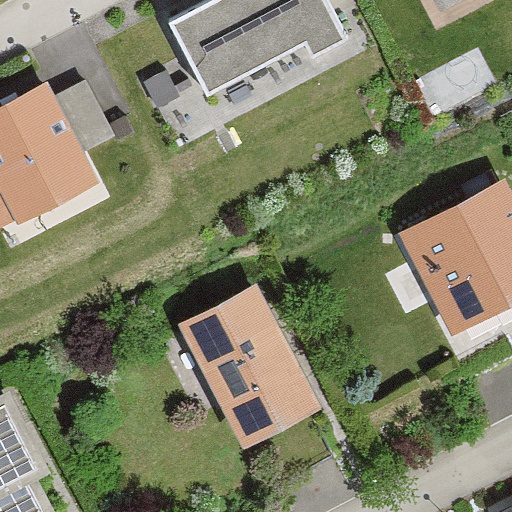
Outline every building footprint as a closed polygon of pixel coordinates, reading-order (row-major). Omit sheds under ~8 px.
[(324,0),(199,0),(166,17),(205,92),(303,42),(309,55),(344,37),(324,0)] [(47,80),(0,104),(0,230),(98,180),(82,149),(47,80)] [(511,192),(504,178),(399,232),(450,330),(488,310),(511,297),(511,192)] [(256,281),(178,321),(241,442),(254,436),(304,410),(319,402),(256,281)] [(511,297),(488,310),(511,354),(511,297)] [(11,394),(0,399),(0,511),(55,511),(36,474),(49,467),(11,394)] [(254,436),(280,485),(330,459),(304,410),(254,436)] [(511,511),(511,498),(495,507),(498,511),(511,511)]
